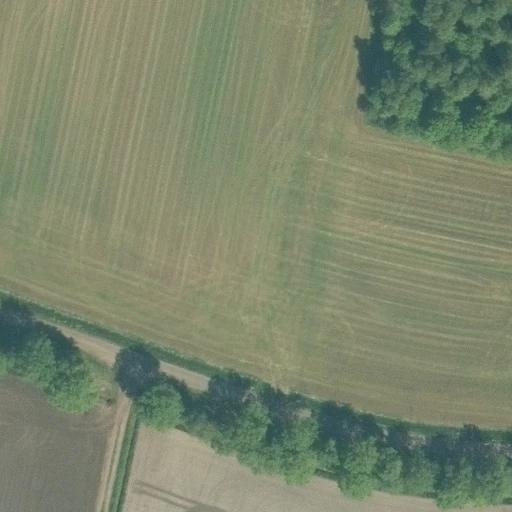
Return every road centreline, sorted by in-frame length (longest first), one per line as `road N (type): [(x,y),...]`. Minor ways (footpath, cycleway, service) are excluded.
road 1 (unclassified): [(511,451),(318,423),(0,311)]
road 2 (track): [(107,511),(139,360)]
